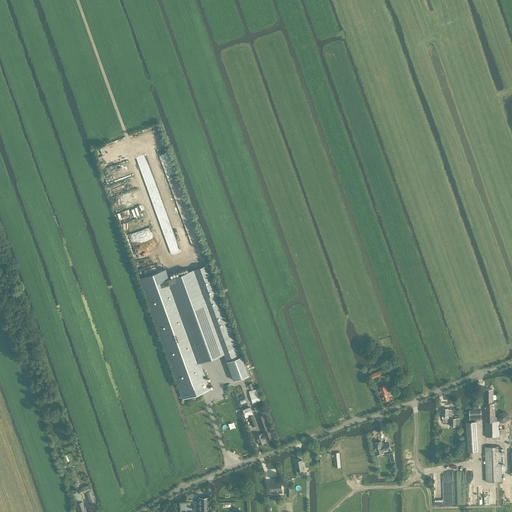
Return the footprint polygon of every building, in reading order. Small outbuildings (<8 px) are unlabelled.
[(208,263),(193,269),(204,297),(205,299),(215,326),(214,326),(223,353),(233,380),(248,374),(230,324),(219,294),(208,263)] [(169,278),(166,278),(196,363),(199,362),(223,353),(214,326),(215,326),(205,299),(204,297),(193,269),(169,278)] [(166,270),(141,280),(168,357),(183,398),(209,389),(199,362),(196,363),(166,278),(169,278),(166,270)] [(384,369),(383,370),(371,374),(373,378),(386,373),(384,369)] [(386,384),(378,387),(384,401),(390,398),(387,392),(389,391),(386,384)] [(260,400),(257,392),(256,389),(249,391),(252,402),(260,400)] [(485,389),(486,436),(500,436),(499,421),(496,421),(495,402),(494,402),(493,389),(485,389)] [(248,416),(253,415),(250,407),(242,410),(245,417),(248,416)] [(442,418),(448,418),(451,418),(451,426),(459,426),(459,418),(455,418),(452,416),(452,409),(448,409),(448,408),(443,408),(442,418)] [(481,410),(469,410),(470,420),(481,420),(481,414),(481,410)] [(498,420),(503,422),(508,419),(508,413),(503,410),(498,413),(498,420)] [(255,435),(258,444),(265,442),(263,438),(266,437),(266,439),(272,437),(269,429),(263,414),(258,416),(263,432),(255,435)] [(469,451),(478,451),(476,421),(467,421),(469,451)] [(391,449),(389,442),(382,444),(381,441),(374,443),(376,454),(384,452),(384,451),(391,449)] [(501,446),(485,447),(486,481),(502,481),(501,446)] [(303,469),(304,469),(302,459),(296,461),(297,470),(296,470),(297,476),(304,475),(303,469)] [(275,481),(270,482),(270,490),(282,489),(281,480),(275,480),(275,481)] [(76,492),(72,494),(78,511),(93,511),(92,510),(91,511),(90,508),(87,509),(86,509),(80,491),(77,492),(76,489),(79,488),(77,482),(73,484),(75,489),(76,492)] [(91,490),(86,491),(91,504),(95,502),(91,490)] [(208,511),(208,497),(199,497),(199,502),(194,503),(194,507),(199,507),(199,511),(208,511)]
